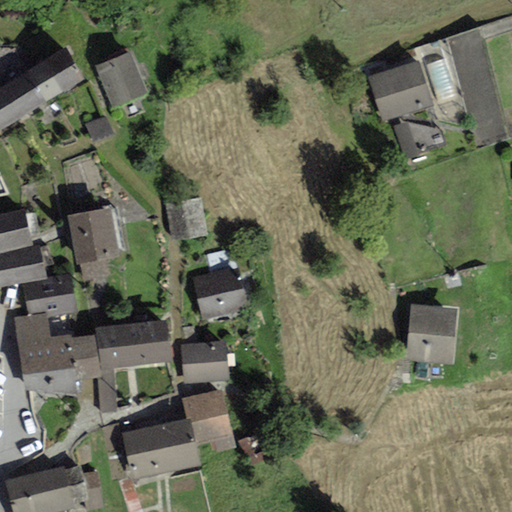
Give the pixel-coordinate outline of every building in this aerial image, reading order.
[(27,71),(46,103),(83,81),(64,49),(27,71)] [(94,66),(111,108),(147,94),(130,52),(94,66)] [(419,60),(368,77),(383,122),(433,106),(419,60)] [(0,130),(46,103),(27,71),(0,86),(0,130)] [(106,118),(85,125),(94,144),(114,137),(106,118)] [(407,122),(393,127),(404,160),(418,155),(407,122)] [(0,198),(10,195),(0,176),(0,198)] [(163,205),(171,241),(209,233),(200,197),(163,205)] [(110,208),(67,216),(76,264),(79,264),(112,258),(119,257),(110,208)] [(0,254),(32,247),(24,211),(0,215),(0,254)] [(0,254),(0,288),(23,284),(47,281),(47,278),(41,246),(32,247),(0,254)] [(116,282),(112,258),(79,264),(83,288),(116,282)] [(202,320),(250,308),(239,268),(191,281),(202,320)] [(70,274),(47,278),(47,281),(23,284),(27,316),(47,313),(47,318),(76,314),(70,274)] [(458,309),(410,304),(405,360),(453,364),(458,309)] [(14,318),(19,353),(73,346),(72,338),(71,335),(50,338),(47,318),(47,313),(27,316),(14,318)] [(166,320),(95,329),(96,336),(101,371),(113,370),(171,363),(166,320)] [(96,336),(72,338),(73,346),(19,353),(25,390),(76,398),(76,381),(97,379),(101,378),(101,371),(96,336)] [(184,386),(229,380),(224,341),(179,346),(184,386)] [(117,412),(113,370),(101,371),(101,378),(97,379),(100,414),(117,412)] [(190,418),(197,446),(213,442),(216,453),(235,449),(221,390),(181,399),(186,419),(190,418)] [(201,467),(197,446),(190,418),(186,419),(121,434),(132,483),(201,467)] [(256,435),(238,442),(254,466),(269,458),(256,435)] [(63,466),(5,482),(12,511),(60,511),(74,508),(73,505),(64,470),(63,466)] [(80,466),(64,470),(73,505),(84,502),(89,501),(82,474),(80,466)] [(98,471),(82,474),(89,501),(84,502),(86,511),(87,511),(104,508),(98,471)]
